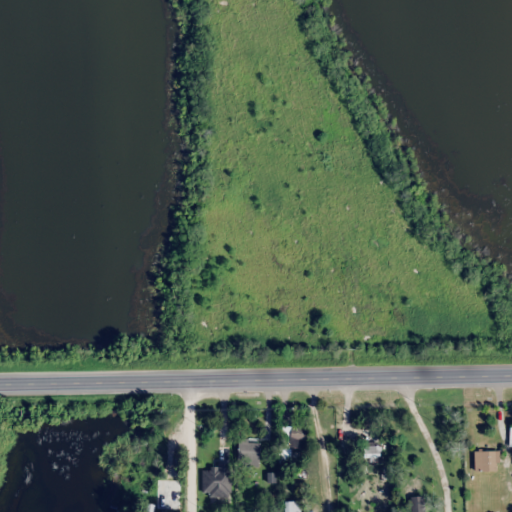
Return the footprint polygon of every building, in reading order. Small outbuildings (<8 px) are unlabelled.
[(308,428),(282,427),(280,464),(292,464),(292,448),(307,448),(308,428)] [(261,441),(239,440),(238,466),(261,466),(261,441)] [(380,442),(364,442),(364,459),(380,459),(380,442)] [(476,472),(499,472),(499,451),(476,451),(476,472)] [(231,496),(231,466),(202,466),(202,496),(231,496)] [(425,511),(426,495),(412,495),(411,511),(425,511)]
